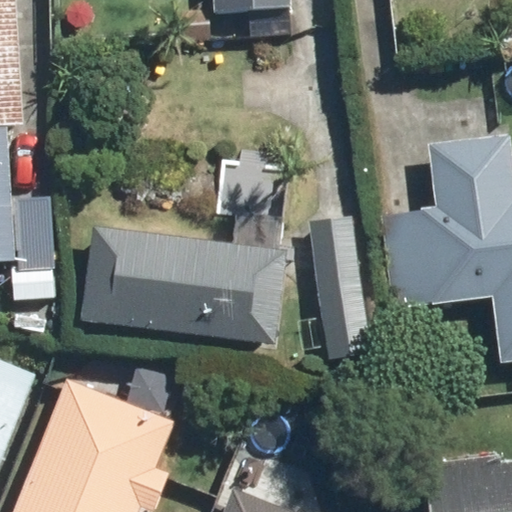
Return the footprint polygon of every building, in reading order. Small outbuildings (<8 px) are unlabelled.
[(0,0),(0,262),(15,262),(9,127),(22,126),(15,0),(0,0)] [(290,8),(289,0),(213,0),(215,12),(290,8)] [(511,157),(509,135),(428,145),(436,208),(382,215),(394,309),(491,297),(499,364),(511,362),(511,157)] [(282,164),(234,162),(232,218),(280,220),(282,164)] [(55,270),(52,197),(16,198),(19,272),(55,270)] [(373,355),(354,216),(309,222),(327,361),(373,355)] [(272,347),(284,251),(91,227),(79,324),(272,347)] [(0,470),(38,377),(0,361),(0,470)] [(156,467),(174,423),(69,379),(13,511),(138,511),(141,507),(152,511),(156,511),(173,474),(156,467)] [(511,511),(511,462),(498,464),(497,456),(422,465),(427,511),(511,511)] [(306,511),(237,486),(227,511),(306,511)]
